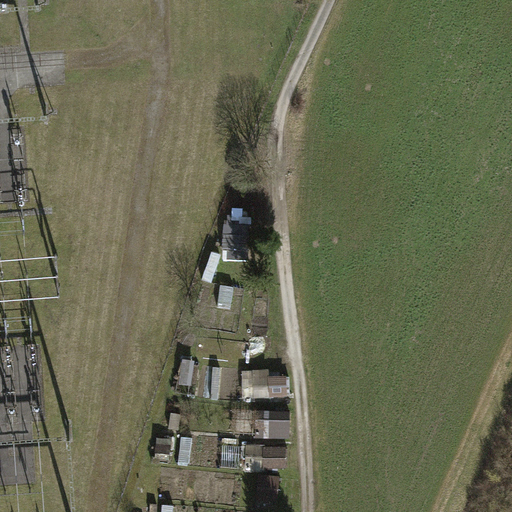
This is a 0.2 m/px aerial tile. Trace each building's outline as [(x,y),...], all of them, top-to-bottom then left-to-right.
[(255,224),(230,222),(228,251),(252,253),(255,224)] [(236,287),(220,286),(218,308),(234,309),(236,287)] [(254,379),(245,379),(245,400),(288,399),(288,379),(272,379),(272,371),(254,371),(254,379)] [(292,412),(259,411),(258,436),(292,436),(292,412)] [(172,448),(157,447),(156,459),(172,460),(172,448)] [(247,449),(247,470),(289,469),(289,449),(247,449)] [(282,479),(261,476),(258,499),(279,501),(282,479)]
